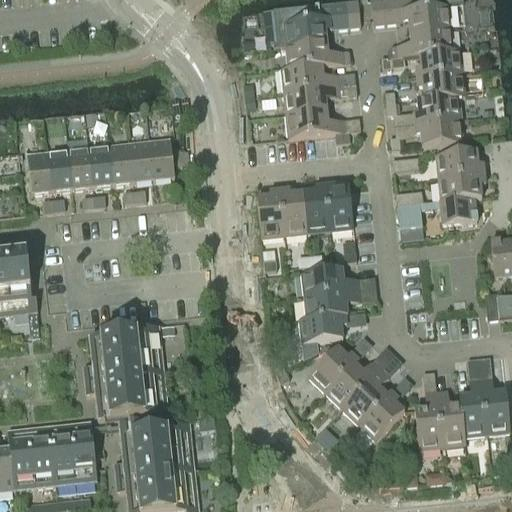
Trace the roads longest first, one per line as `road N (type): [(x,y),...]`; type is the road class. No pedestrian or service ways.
road 1 (residential): [(231,282),(73,298),(69,255),(226,239)]
road 2 (residential): [(511,352),(431,358),(395,336),(378,166)]
road 3 (tertiary): [(315,511),(313,487),(257,418),(240,373),(231,282)]
road 4 (tertiary): [(220,180),(212,113),(191,65),(124,0)]
road 5 (residential): [(220,180),(378,166)]
